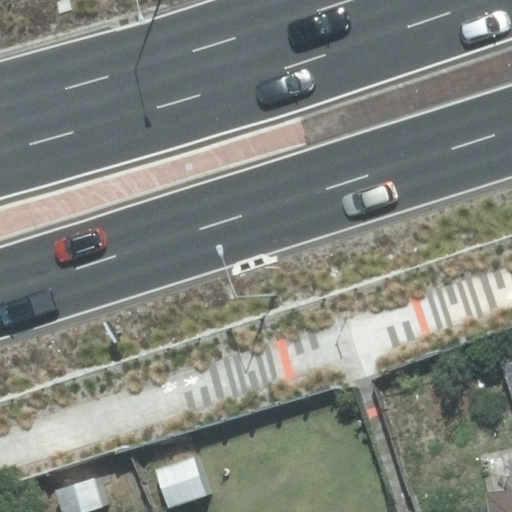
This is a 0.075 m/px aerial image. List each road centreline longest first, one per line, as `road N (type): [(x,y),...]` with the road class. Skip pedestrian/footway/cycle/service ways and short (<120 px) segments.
road 1 (primary): [(511,129),(0,296)]
road 2 (primary): [(0,118),(373,0)]
